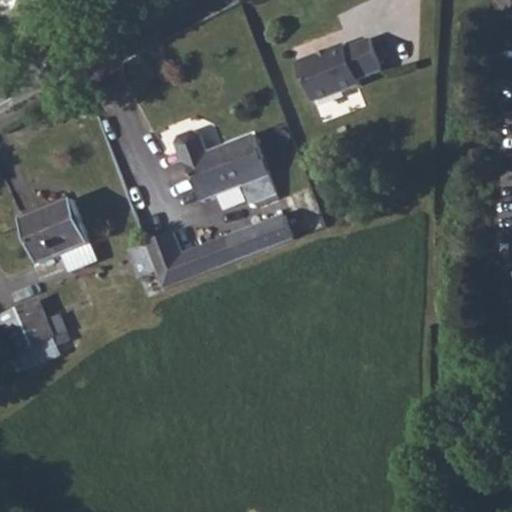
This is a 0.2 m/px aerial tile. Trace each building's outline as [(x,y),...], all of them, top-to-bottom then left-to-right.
[(321,58),(320,55),(299,63),(308,86),(311,88),(317,104),(362,86),(360,81),(384,72),(372,39),(348,49),(346,44),(330,51),(331,54),(321,58)] [(209,154),(202,135),(195,132),(181,138),(178,144),(184,161),(189,163),(204,202),(245,186),(252,205),(279,194),(256,136),(209,154)] [(58,215),(26,227),(26,228),(41,264),(93,243),(76,201),(55,209),(58,215)] [(22,217),(26,227),(58,215),(55,209),(53,204),(22,217)] [(166,290),(297,240),(287,215),(185,255),(177,233),(148,244),(159,271),(166,290)] [(148,244),(130,251),(141,278),(159,271),(148,244)] [(49,322),(40,301),(0,317),(0,325),(14,357),(18,355),(57,339),(69,333),(61,316),(49,322)] [(57,339),(18,355),(25,371),(63,355),(57,339)]
